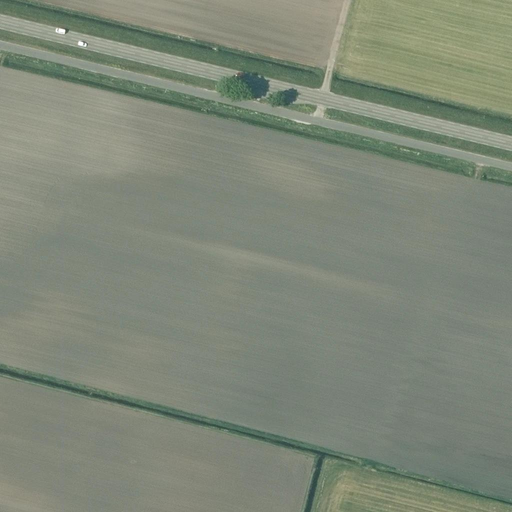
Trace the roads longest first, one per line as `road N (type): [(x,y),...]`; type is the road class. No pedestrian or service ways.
road 1 (unclassified): [(511,168),(0,45)]
road 2 (secondary): [(511,144),(0,22)]
road 3 (track): [(347,0),(316,122)]
